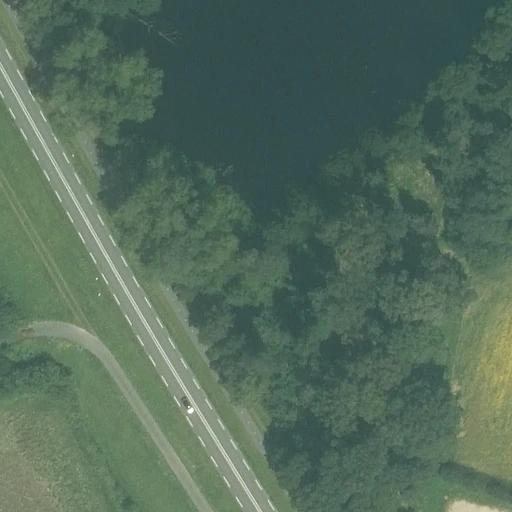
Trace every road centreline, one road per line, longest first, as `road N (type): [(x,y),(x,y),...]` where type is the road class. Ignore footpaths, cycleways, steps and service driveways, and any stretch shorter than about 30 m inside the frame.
road 1 (primary): [(258,511),(0,66)]
road 2 (residential): [(204,511),(94,346),(59,331),(0,346)]
